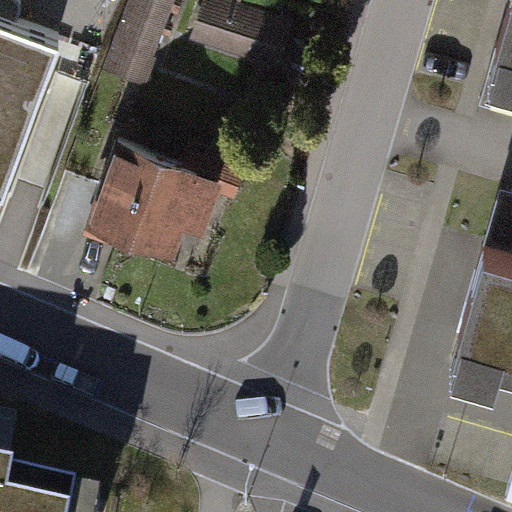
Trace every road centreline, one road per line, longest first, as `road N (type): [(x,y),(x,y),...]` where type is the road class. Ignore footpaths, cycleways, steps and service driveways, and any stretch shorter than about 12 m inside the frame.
road 1 (residential): [(400,0),(267,436)]
road 2 (tertiary): [(0,316),(267,436)]
road 3 (tertiary): [(267,436),(438,511)]
